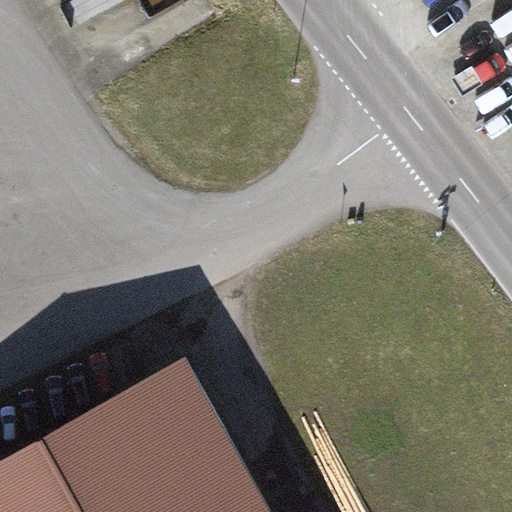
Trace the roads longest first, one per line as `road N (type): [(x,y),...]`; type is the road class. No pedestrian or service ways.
road 1 (unclassified): [(0,362),(266,214),(414,115)]
road 2 (primary): [(511,240),(414,115)]
road 3 (primary): [(414,115),(323,0)]
